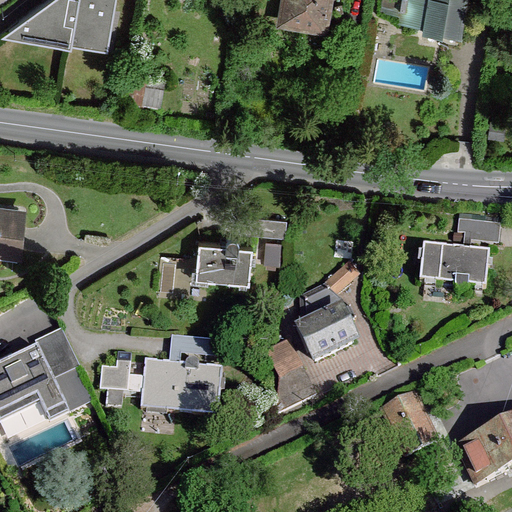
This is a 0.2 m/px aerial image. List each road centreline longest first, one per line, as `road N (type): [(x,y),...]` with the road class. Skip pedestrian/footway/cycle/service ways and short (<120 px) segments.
road 1 (residential): [(511,326),(183,484)]
road 2 (residential): [(273,160),(0,326)]
road 3 (tertiary): [(273,160),(0,123)]
road 4 (tertiary): [(511,187),(273,160)]
